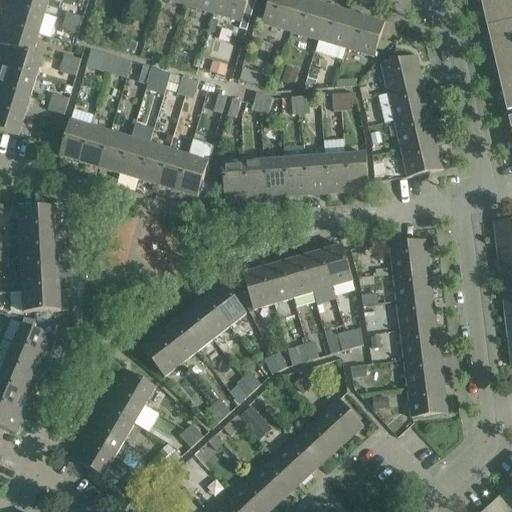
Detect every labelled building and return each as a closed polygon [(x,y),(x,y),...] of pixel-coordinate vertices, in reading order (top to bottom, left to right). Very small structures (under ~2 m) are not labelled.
[(10,0),(9,4),(45,15),(49,0),(10,0)] [(217,0),(187,0),(186,6),(213,14),(217,0)] [(217,0),(213,14),(242,23),(248,0),(217,0)] [(290,32),(300,0),(269,0),(262,24),(290,32)] [(318,41),(328,6),(308,0),(300,0),(290,32),(318,41)] [(511,0),(480,0),(507,112),(511,110),(511,0)] [(9,4),(3,24),(39,35),(45,15),(9,4)] [(356,14),(328,6),(318,41),(346,49),(356,14)] [(81,26),(83,18),(67,13),(65,21),(81,26)] [(356,14),(346,49),(374,58),(384,23),(356,14)] [(212,20),(209,31),(216,33),(219,22),(212,20)] [(81,26),(65,21),(62,29),(78,34),(81,26)] [(33,54),(39,35),(3,24),(0,33),(0,45),(6,47),(7,46),(33,54)] [(124,39),(122,48),(135,52),(138,43),(124,39)] [(42,57),(33,54),(7,46),(6,47),(1,66),(36,77),(42,57)] [(112,57),(104,54),(99,71),(107,74),(112,57)] [(78,68),(81,60),(65,55),(62,63),(78,68)] [(380,65),(387,94),(423,86),(416,56),(380,65)] [(120,59),(112,57),(107,74),(115,76),(120,59)] [(209,74),(224,78),(228,66),(213,62),(209,74)] [(78,68),(62,63),(60,71),(76,76),(78,68)] [(0,68),(0,87),(30,96),(36,77),(1,66),(0,68)] [(151,69),(143,66),(138,82),(146,85),(151,69)] [(159,71),(151,69),(146,85),(154,87),(159,71)] [(286,69),(282,82),(294,86),(299,73),(286,69)] [(243,70),(240,81),(255,85),(256,85),(259,75),(243,70)] [(309,75),(306,84),(316,87),(318,78),(309,75)] [(190,80),(182,78),(177,94),(185,97),(190,80)] [(357,79),(337,81),(338,89),(357,88),(357,79)] [(198,83),(190,80),(185,97),(193,99),(198,83)] [(429,114),(423,86),(387,94),(394,122),(429,114)] [(0,108),(24,116),(30,96),(0,87),(0,108)] [(67,107),(69,99),(53,94),(50,102),(67,107)] [(252,110),(260,112),(264,96),(256,94),(252,110)] [(349,94),(341,95),(342,112),(350,111),(349,94)] [(227,98),(218,95),(213,111),(222,114),(227,98)] [(341,95),(332,96),(333,112),(342,112),(341,95)] [(260,112),(260,113),(268,115),(273,99),(264,96),(260,112)] [(308,97),(300,98),(301,115),(309,114),(308,97)] [(300,98),(291,98),(292,115),(301,115),(300,98)] [(232,99),(228,116),(236,118),(241,102),(232,99)] [(67,107),(50,102),(48,111),(64,116),(67,107)] [(0,108),(0,130),(18,136),(24,116),(0,108)] [(429,114),(394,122),(401,150),(436,142),(429,114)] [(61,150),(59,157),(79,163),(90,128),(70,122),(61,150)] [(129,140),(119,175),(138,181),(149,145),(153,133),(151,133),(152,132),(135,126),(134,128),(133,127),(129,140)] [(90,128),(79,163),(99,169),(110,134),(90,128)] [(54,147),(57,139),(41,134),(38,142),(54,147)] [(110,134),(99,169),(119,175),(129,140),(110,134)] [(344,141),(324,142),(325,158),(327,195),(347,193),(345,156),(344,141)] [(188,157),(177,193),(198,199),(199,195),(203,182),(208,163),(213,148),(193,142),(188,157)] [(443,170),(436,142),(401,150),(408,179),(443,170)] [(149,145),(138,181),(158,187),(168,151),(149,145)] [(168,151),(158,187),(177,193),(188,157),(168,151)] [(366,155),(345,156),(347,193),(369,192),(366,155)] [(325,158),(304,159),(307,196),(327,195),(325,158)] [(304,159),(284,161),(286,197),(307,196),(304,159)] [(284,161),(264,162),(266,199),(286,197),(284,161)] [(264,162),(243,163),(246,200),(266,199),(264,162)] [(246,200),(243,163),(222,165),(224,202),(246,200)] [(55,208),(50,208),(18,210),(19,231),(56,229),(55,208)] [(511,220),(494,223),(497,252),(511,249),(511,220)] [(19,231),(20,251),(57,250),(56,229),(19,231)] [(425,241),(414,242),(389,245),(393,274),(429,270),(425,241)] [(342,247),(322,253),(332,288),(353,282),(342,247)] [(511,249),(497,252),(501,280),(511,279),(511,249)] [(57,250),(20,251),(21,272),(58,270),(57,250)] [(302,258),(313,294),(332,288),(322,253),(302,258)] [(302,258),(283,264),(293,300),(313,294),(302,258)] [(263,270),(273,305),(293,300),(283,264),(263,270)] [(21,272),(22,292),(59,290),(58,270),(21,272)] [(253,311),(273,305),(263,270),(243,276),(253,311)] [(433,299),(429,270),(393,274),(397,303),(433,299)] [(511,279),(501,280),(504,309),(511,308),(511,279)] [(223,285),(207,298),(229,328),(246,315),(223,285)] [(22,292),(10,292),(11,312),(24,313),(51,312),(60,312),(59,290),(22,292)] [(207,298),(191,311),(213,340),(229,328),(207,298)] [(400,332),(436,327),(433,299),(397,303),(400,332)] [(213,340),(191,311),(174,323),(197,353),(213,340)] [(13,320),(5,339),(14,343),(14,344),(47,359),(56,339),(52,337),(57,326),(24,320),(22,324),(13,320)] [(174,323),(158,336),(181,365),(197,353),(174,323)] [(440,356),(436,327),(400,332),(404,361),(440,356)] [(354,331),(346,333),(350,350),(359,347),(354,331)] [(350,350),(346,333),(337,336),(342,352),(350,350)] [(181,365),(158,336),(142,349),(164,378),(181,365)] [(314,343),(306,345),(311,361),(319,359),(314,343)] [(14,344),(6,363),(39,377),(47,359),(14,344)] [(311,361),(306,345),(298,347),(303,364),(311,361)] [(280,353),(272,357),(280,372),(287,368),(280,353)] [(408,389),(444,385),(440,356),(404,361),(408,389)] [(280,372),(272,357),(264,361),(272,375),(280,372)] [(6,363),(0,376),(0,382),(31,396),(39,377),(6,363)] [(350,368),(351,379),(365,377),(364,366),(350,368)] [(112,388),(145,407),(155,388),(123,369),(112,388)] [(250,373),(243,378),(255,391),(261,385),(250,373)] [(255,391),(243,378),(237,384),(238,386),(248,397),(255,391)] [(312,388),(303,379),(293,388),(302,397),(312,388)] [(0,382),(0,404),(24,415),(31,396),(0,382)] [(447,414),(444,385),(408,389),(411,419),(447,414)] [(238,386),(229,394),(238,406),(248,397),(238,386)] [(112,388),(102,406),(134,424),(148,432),(158,415),(145,407),(112,388)] [(339,399),(317,419),(341,446),(363,426),(339,399)] [(220,400),(213,406),(224,418),(231,413),(220,400)] [(0,404),(0,427),(15,435),(24,415),(0,404)] [(92,423),(124,442),(134,424),(102,406),(92,423)] [(224,418),(213,406),(207,412),(218,424),(224,418)] [(239,418),(248,427),(260,416),(251,407),(239,418)] [(237,417),(223,430),(231,438),(244,426),(237,417)] [(317,419),(295,439),(320,466),(341,446),(317,419)] [(92,423),(82,441),(114,460),(124,442),(92,423)] [(192,425),(186,431),(197,443),(203,437),(192,425)] [(197,443),(186,431),(179,437),(191,449),(197,443)] [(295,439),(274,458),(299,485),(320,466),(295,439)] [(82,441),(71,459),(103,478),(114,460),(82,441)] [(168,444),(160,452),(161,454),(172,466),(181,457),(170,445),(168,444)] [(161,454),(154,459),(166,472),(172,466),(161,454)] [(274,458),(253,478),(277,505),(299,485),(274,458)] [(166,472),(154,459),(148,465),(159,478),(166,472)] [(134,481),(128,486),(138,497),(144,491),(150,486),(140,476),(134,481)] [(253,478),(231,497),(244,511),(269,511),(277,505),(253,478)] [(511,511),(511,487),(511,489),(510,488),(483,511),(511,511)] [(122,511),(129,505),(117,493),(111,499),(122,511)] [(244,511),(231,497),(215,511),(244,511)]
